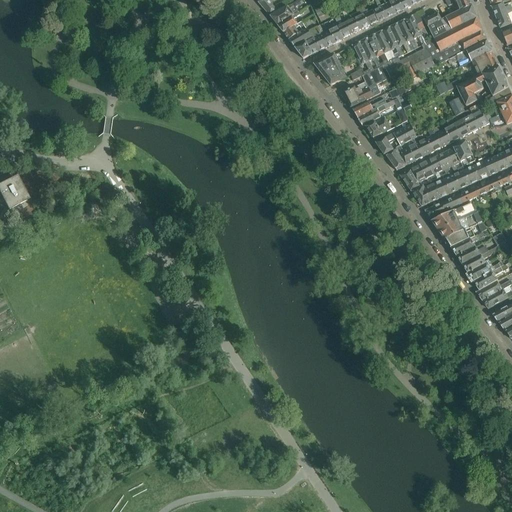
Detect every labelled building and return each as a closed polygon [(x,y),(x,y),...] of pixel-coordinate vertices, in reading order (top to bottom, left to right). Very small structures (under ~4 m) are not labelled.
[(276,10),(269,1),(267,0),(261,0),(260,1),(259,0),(257,2),(270,17),(281,11),(279,8),(276,10)] [(395,15),(389,3),(387,0),(382,0),(385,5),(381,7),(387,19),(395,15)] [(397,0),(395,0),(389,3),(395,15),(403,11),(397,0)] [(407,0),(397,0),(403,11),(411,7),(407,0)] [(438,9),(446,5),(444,0),(437,0),(434,1),(438,9)] [(470,0),(464,0),(456,3),(458,9),(457,9),(458,13),(473,6),(470,0)] [(300,6),(297,1),(291,5),(294,10),(300,6)] [(378,9),(373,11),(378,22),(378,23),(387,19),(381,7),(381,8),(379,4),(377,5),(378,9)] [(290,6),(281,11),(270,17),(278,27),(294,16),(290,11),(293,9),(290,6)] [(364,6),(360,8),(364,15),(369,26),(378,22),(373,11),(367,14),(364,6)] [(426,17),(423,11),(412,16),(413,17),(423,38),(428,35),(424,29),(427,27),(428,29),(434,41),(477,19),(473,6),(458,13),(456,14),(453,16),(453,15),(442,21),(439,14),(438,15),(436,12),(426,17)] [(505,8),(504,6),(493,11),(496,20),(508,15),(505,8)] [(356,10),(358,13),(349,18),(350,19),(351,22),(355,20),(360,31),(369,26),(364,15),(360,8),(356,10)] [(302,11),(294,16),(278,27),(283,34),(294,27),(297,24),(294,20),(304,14),(302,11)] [(350,19),(349,18),(346,11),(342,13),(344,19),(345,21),(350,19)] [(511,24),(508,15),(496,20),(500,29),(511,25),(511,24)] [(423,38),(413,17),(405,21),(414,40),(418,38),(422,47),(426,45),(423,38)] [(345,21),(344,19),(337,23),(339,28),(337,29),(343,40),(343,39),(351,35),(346,24),(351,22),(350,19),(345,21)] [(399,59),(396,60),(391,63),(397,75),(407,70),(412,68),(417,77),(436,67),(449,61),(487,42),(482,31),(477,19),(434,41),(426,45),(422,47),(424,50),(401,61),(399,59)] [(355,20),(351,22),(346,24),(351,35),(360,31),(355,20)] [(414,40),(405,21),(397,25),(407,44),(411,42),(415,50),(418,49),(414,40)] [(294,27),(283,34),(288,41),(299,34),(296,29),(300,27),(303,32),(307,30),(302,22),(298,25),(297,24),(294,27)] [(339,28),(337,23),(326,29),(328,33),(330,32),(335,44),(343,40),(337,29),(339,28)] [(407,44),(397,25),(390,28),(400,48),(404,46),(408,54),(411,52),(407,44)] [(307,30),(303,32),(299,34),(288,41),(295,50),(306,44),(314,40),(322,36),(325,35),(320,26),(318,28),(317,27),(308,32),(307,30)] [(511,26),(511,27),(510,27),(501,31),(507,47),(511,44),(511,26)] [(400,48),(390,28),(382,32),(392,52),(396,49),(398,54),(394,56),(396,60),(399,59),(404,56),(400,48)] [(328,33),(325,35),(322,36),(327,48),(335,44),(330,32),(328,33)] [(392,52),(382,32),(375,36),(389,64),(391,63),(396,60),(394,56),(392,52)] [(322,36),(314,40),(320,52),(327,48),(322,36)] [(389,64),(375,36),(367,40),(377,59),(380,57),(383,63),(380,65),(381,67),(389,64)] [(320,52),(314,40),(306,44),(312,56),(320,52)] [(377,59),(367,40),(360,43),(369,63),(373,61),(378,69),(381,67),(380,65),(377,59)] [(487,42),(449,61),(452,64),(468,56),(471,63),(492,53),(487,42)] [(360,43),(352,47),(356,56),(361,67),(365,65),(368,71),(363,73),(364,76),(374,71),(369,63),(360,43)] [(312,56),(306,44),(295,50),(303,60),(312,56)] [(492,53),(471,63),(479,78),(499,68),(492,53)] [(340,68),(334,56),(314,66),(322,76),(340,68)] [(365,84),(344,94),(343,94),(344,95),(341,97),(345,102),(347,101),(351,109),(351,108),(373,98),(371,94),(377,91),(374,87),(388,80),(397,75),(391,63),(389,64),(381,67),(378,69),(374,71),(364,76),(362,77),(365,84)] [(346,79),(340,68),(322,76),(331,87),(346,79)] [(411,80),(417,77),(412,68),(407,70),(411,80)] [(499,68),(479,78),(457,89),(466,107),(477,102),(474,95),(484,90),(481,84),(485,82),(488,89),(505,81),(499,68)] [(361,70),(350,76),(353,81),(362,77),(364,76),(363,73),(361,70)] [(396,88),(400,96),(415,89),(411,81),(396,88)] [(454,81),(437,86),(439,94),(456,90),(454,81)] [(511,96),(505,81),(488,89),(491,95),(484,99),(486,102),(485,103),(488,109),(489,108),(497,105),(511,97),(511,96)] [(511,97),(497,105),(500,110),(494,113),(497,117),(511,110),(511,97)] [(455,118),(465,113),(459,100),(449,105),(455,118)] [(368,103),(352,111),(354,114),(354,116),(355,118),(357,118),(358,119),(384,106),(388,105),(385,101),(382,103),(371,107),(368,103)] [(384,106),(358,119),(363,127),(381,118),(379,114),(395,106),(393,102),(388,105),(384,106)] [(401,106),(404,113),(413,109),(410,102),(401,106)] [(500,110),(497,105),(489,108),(494,119),(497,117),(494,113),(500,110)] [(476,107),(469,111),(479,129),(489,125),(488,121),(483,112),(482,112),(482,111),(479,113),(476,107)] [(488,109),(483,112),(488,121),(489,121),(494,119),(489,108),(488,109)] [(494,119),(489,121),(491,125),(504,119),(507,126),(511,123),(511,110),(497,117),(494,119)] [(468,118),(463,121),(470,134),(479,129),(469,111),(465,113),(468,118)] [(382,135),(395,128),(393,125),(390,126),(387,123),(391,121),(388,117),(366,128),(374,139),(382,135)] [(461,139),(453,126),(451,120),(446,123),(449,128),(444,130),(451,144),(461,139)] [(470,134),(463,121),(453,126),(461,139),(470,134)] [(416,138),(410,126),(402,130),(408,143),(414,140),(416,138)] [(451,144),(444,130),(440,132),(437,127),(432,130),(442,148),(451,144)] [(408,143),(402,130),(393,135),(400,147),(405,144),(408,143)] [(442,148),(432,130),(430,131),(432,136),(427,139),(424,134),(422,135),(433,153),(442,148)] [(393,135),(385,139),(392,151),(395,149),(400,147),(393,135)] [(422,135),(416,138),(414,140),(424,157),(433,153),(422,135)] [(392,151),(385,139),(376,144),(384,155),(392,151)] [(408,143),(405,144),(416,162),(424,157),(414,140),(408,143)] [(469,145),(467,143),(454,149),(461,164),(462,167),(468,165),(473,164),(474,163),(475,163),(467,146),(469,145)] [(400,147),(395,149),(407,166),(416,162),(405,144),(400,147)] [(508,147),(510,151),(494,159),(500,172),(511,166),(511,148),(511,145),(508,147)] [(395,149),(392,151),(384,155),(385,156),(396,172),(407,166),(395,149)] [(454,149),(445,154),(452,168),(454,171),(457,170),(458,169),(456,166),(461,164),(454,149)] [(445,154),(436,158),(443,172),(452,168),(445,154)] [(436,158),(428,162),(437,179),(440,178),(439,174),(443,172),(436,158)] [(485,159),(482,160),(490,177),(500,172),(494,159),(486,162),(485,159)] [(475,167),(474,163),(473,164),(480,181),(490,177),(482,160),(478,161),(480,165),(475,167)] [(428,162),(419,167),(427,180),(433,177),(434,181),(437,179),(428,162)] [(473,164),(468,165),(470,169),(464,171),(471,185),(480,181),(473,164)] [(427,180),(419,167),(410,171),(419,187),(422,186),(428,183),(427,180)] [(462,168),(458,169),(457,170),(459,174),(455,176),(461,190),(471,185),(464,171),(463,172),(462,168)] [(419,187),(410,171),(400,177),(411,192),(419,187)] [(461,190),(455,176),(454,176),(452,172),(447,174),(449,178),(445,180),(451,194),(461,190)] [(511,186),(511,184),(508,175),(492,182),(496,193),(501,191),(500,188),(505,186),(506,189),(511,186)] [(0,193),(1,196),(0,197),(0,196),(0,203),(0,204),(4,202),(9,210),(27,201),(16,180),(5,185),(4,183),(0,185),(0,193)] [(445,180),(435,185),(442,198),(451,194),(445,180)] [(432,181),(428,183),(422,186),(432,203),(442,198),(435,185),(435,183),(433,184),(432,181)] [(496,193),(492,182),(475,190),(480,201),(485,199),(483,195),(493,191),(494,194),(496,193)] [(422,186),(419,187),(411,192),(422,207),(432,203),(422,186)] [(475,190),(459,197),(462,205),(478,198),(479,201),(480,201),(475,190)] [(462,205),(459,197),(443,204),(447,216),(453,213),(452,209),(462,205)] [(443,204),(425,212),(433,222),(447,216),(443,204)] [(453,213),(447,216),(433,222),(446,240),(455,236),(465,232),(478,226),(482,224),(473,204),(453,213)] [(487,230),(482,224),(478,226),(481,234),(487,230)] [(465,232),(455,236),(446,240),(451,249),(470,240),(475,237),(472,231),(466,233),(465,232)] [(470,240),(451,249),(457,257),(476,248),(472,244),(480,240),(477,236),(475,237),(470,240)] [(498,246),(488,252),(481,257),(463,266),(468,274),(486,265),(484,260),(491,256),(500,250),(498,246)] [(478,252),(476,248),(457,257),(463,266),(481,257),(488,252),(486,249),(483,251),(482,249),(478,252)] [(486,265),(468,274),(474,283),(505,266),(503,262),(489,269),(486,265)] [(505,266),(474,283),(480,292),(496,282),(498,281),(494,276),(507,270),(505,266)] [(496,282),(480,292),(476,293),(483,302),(509,287),(511,285),(511,279),(500,287),(496,282)] [(509,287),(483,302),(488,310),(511,296),(511,290),(511,291),(509,287)] [(511,304),(493,315),(499,324),(499,323),(511,315),(511,304)] [(511,315),(499,323),(505,331),(511,327),(511,315)] [(208,399),(216,396),(214,390),(205,393),(208,399)] [(275,511),(290,511),(281,498),(271,505),(275,511)]
